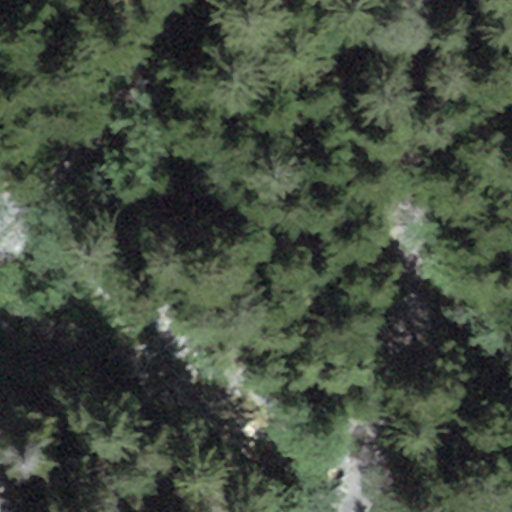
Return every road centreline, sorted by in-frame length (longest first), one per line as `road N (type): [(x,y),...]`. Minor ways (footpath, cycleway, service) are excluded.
road 1 (track): [(272,511),(0,337)]
road 2 (track): [(0,205),(87,123),(153,44),(177,0)]
